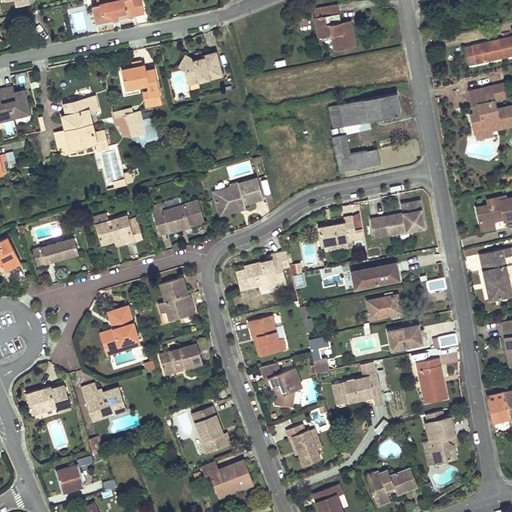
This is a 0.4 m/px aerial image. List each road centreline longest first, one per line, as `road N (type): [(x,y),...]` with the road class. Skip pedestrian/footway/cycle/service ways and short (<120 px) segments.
road 1 (residential): [(436,169),(497,501)]
road 2 (residential): [(286,511),(227,357),(209,290),(213,256)]
road 3 (residential): [(0,64),(258,0)]
road 4 (residential): [(213,256),(323,192),(436,169)]
road 5 (residential): [(407,0),(436,169)]
road 6 (residential): [(213,256),(189,254),(93,282),(59,311)]
